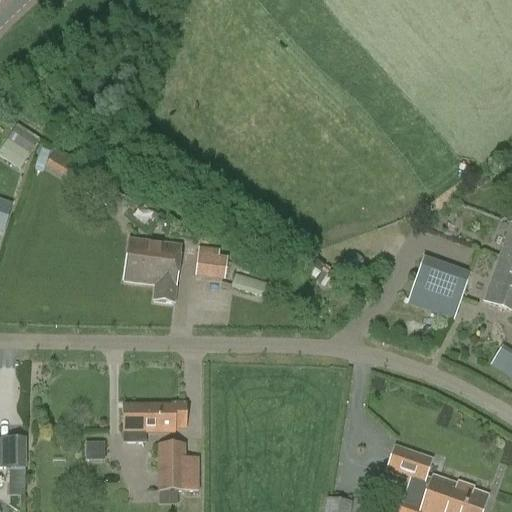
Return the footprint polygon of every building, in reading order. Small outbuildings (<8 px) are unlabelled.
[(23,151),(6,141),(0,150),(0,155),(14,164),(23,151)] [(118,194),(89,176),(79,192),(109,210),(118,194)] [(0,232),(2,233),(10,207),(0,203),(0,232)] [(511,228),(510,228),(482,305),(509,314),(511,304),(511,228)] [(180,248),(128,242),(123,282),(155,286),(153,303),(173,305),(180,248)] [(197,250),(194,279),(224,282),(226,260),(218,259),(219,252),(197,250)] [(407,306),(453,323),(470,276),(423,259),(407,306)] [(267,287),(235,277),(232,290),(263,299),(267,287)] [(511,379),(511,358),(496,351),(488,369),(511,379)] [(145,446),(145,435),(174,434),(174,431),(185,431),(185,404),(172,404),(172,408),(123,409),(123,435),(123,446),(145,446)] [(24,442),(10,442),(11,470),(25,470),(24,442)] [(105,462),(105,444),(85,444),(85,463),(105,462)] [(158,446),(158,466),(158,495),(198,495),(198,460),(184,460),(184,446),(158,446)] [(393,450),(385,475),(423,488),(432,463),(393,450)] [(432,480),(421,510),(401,503),(397,511),(482,511),(487,498),(432,480)] [(350,511),(351,504),(325,500),(323,511),(350,511)]
